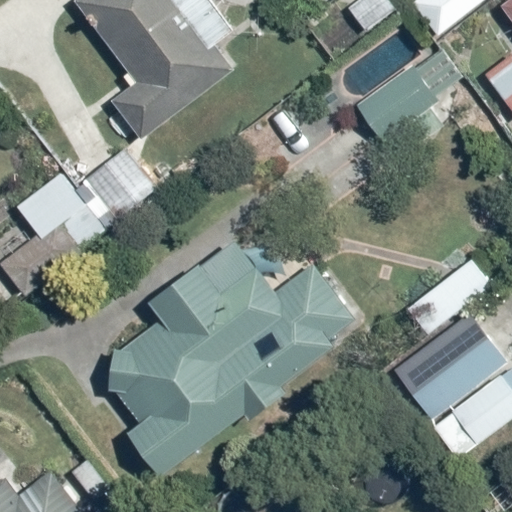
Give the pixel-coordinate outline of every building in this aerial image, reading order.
[(75,0),(74,1),(135,82),(110,101),(140,142),(233,72),(213,45),(235,28),(218,6),(226,0),(75,0)] [(356,0),(351,4),(370,30),(411,1),(436,37),(487,0),(356,0)] [(511,0),(507,0),(499,6),(511,22),(511,57),(486,77),(511,110),(511,0)] [(450,115),(438,100),(464,79),(420,25),(340,90),(384,144),(396,159),(450,115)] [(158,186),(127,145),(83,178),(114,219),(158,186)] [(17,205),(38,232),(2,259),(26,290),(82,247),(62,222),(87,203),(62,171),(17,205)] [(126,431),(160,478),(338,346),(330,336),(358,314),(320,263),(279,293),(236,235),(155,295),(169,314),(105,362),(145,416),(126,431)] [(495,283),(474,256),(408,305),(429,333),(495,283)] [(438,420),(510,364),(469,312),(397,368),(437,419),(438,420)] [(511,367),(510,364),(438,420),(464,455),(511,417),(511,367)] [(22,501),(0,471),(0,511),(86,511),(57,474),(22,501)]
